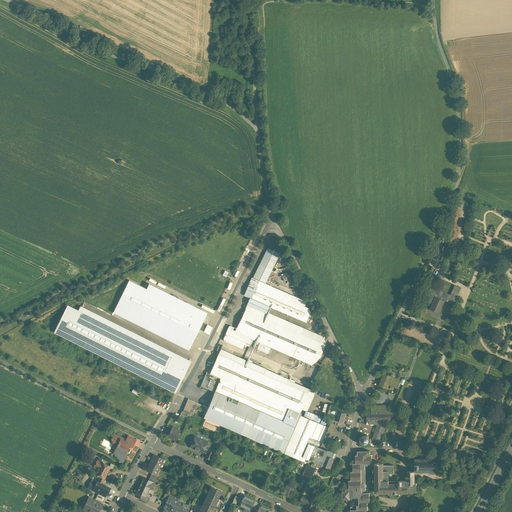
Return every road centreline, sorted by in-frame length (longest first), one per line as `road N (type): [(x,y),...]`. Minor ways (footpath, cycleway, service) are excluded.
road 1 (unclassified): [(258,130),(270,208),(363,395)]
road 2 (unclassified): [(7,0),(222,101),(258,130)]
road 3 (unclassified): [(419,271),(458,182),(459,112),(433,0)]
road 4 (track): [(264,25),(269,142),(277,185),(290,201),(273,215)]
road 5 (residential): [(363,395),(419,271)]
road 6 (unclassified): [(242,0),(258,130)]
road 7 (residential): [(325,511),(363,395)]
